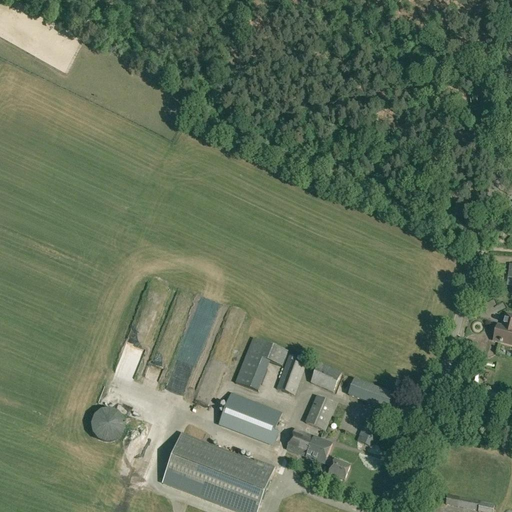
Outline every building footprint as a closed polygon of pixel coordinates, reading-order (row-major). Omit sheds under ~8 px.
[(207,306),(202,315),(213,320),(218,311),(207,306)] [(504,328),(498,326),(494,341),(511,345),(511,316),(507,315),(505,322),(505,323),(504,328)] [(201,343),(201,336),(208,336),(209,327),(193,326),(192,342),(201,343)] [(259,393),(271,363),(283,367),(289,353),(254,339),(236,384),(259,393)] [(290,355),(288,361),(278,390),(295,396),(306,367),(295,364),(298,358),(290,355)] [(334,393),(343,373),(320,363),(311,384),(334,393)] [(211,385),(220,386),(222,375),(212,374),(211,385)] [(388,410),(394,395),(355,380),(350,396),(388,410)] [(275,432),(282,414),(232,395),(220,424),(275,446),(279,434),(275,432)] [(326,433),(337,405),(317,397),(306,424),(326,433)] [(94,435),(97,439),(102,442),(108,442),(114,441),(119,438),(122,434),(124,428),(124,422),(122,417),(117,412),(112,410),(106,409),(100,411),(96,414),(93,419),(91,424),(92,430),(94,435)] [(370,448),(383,421),(371,415),(358,442),(370,448)] [(325,465),(327,459),(333,444),(295,430),(287,451),(325,465)] [(254,464),(182,436),(163,485),(233,511),(258,511),(276,469),(256,461),(254,464)] [(327,459),(325,465),(332,468),(330,475),(345,481),(351,467),(335,460),(334,462),(327,459)] [(493,511),(495,505),(448,496),(446,505),(464,509),(464,507),(480,510),(479,511),(493,511)]
